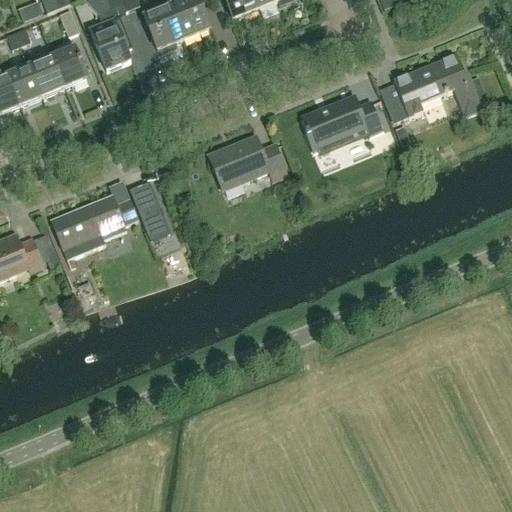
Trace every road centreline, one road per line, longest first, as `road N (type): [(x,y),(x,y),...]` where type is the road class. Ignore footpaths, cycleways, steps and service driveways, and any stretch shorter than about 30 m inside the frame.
road 1 (unclassified): [(0,464),(511,251)]
road 2 (residential): [(0,188),(352,45),(336,0)]
